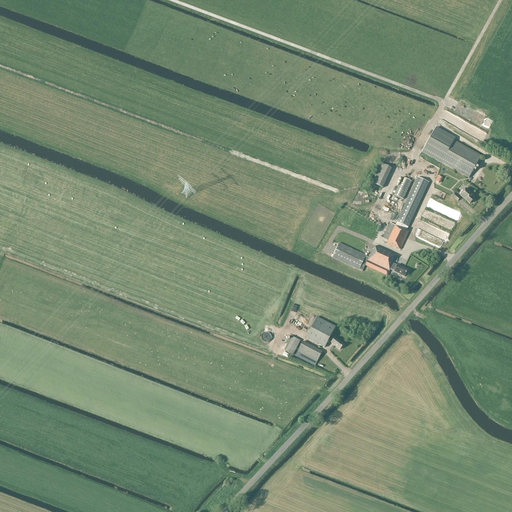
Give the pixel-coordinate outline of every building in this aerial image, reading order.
[(442,163),(469,179),(481,157),(454,141),(455,138),(436,127),(421,153),(441,164),(442,163)] [(371,183),(383,189),(392,169),(381,164),(371,183)] [(401,209),(411,180),(401,177),(393,199),(400,201),(397,208),(401,209)] [(388,241),(386,245),(396,249),(400,250),(409,232),(407,231),(408,228),(429,183),(418,178),(397,223),(395,226),(390,224),(385,235),(383,238),(388,241)] [(460,196),(470,204),(474,200),(471,197),(473,195),(466,189),(460,196)] [(451,196),(458,202),(460,199),(453,193),(451,196)] [(453,222),(424,212),(422,219),(451,228),(453,222)] [(365,266),(388,276),(390,270),(394,272),(394,273),(404,278),(408,269),(397,265),(397,266),(393,264),(397,256),(376,246),(374,251),(372,250),(369,257),(339,244),(332,258),(362,272),(365,266)] [(290,309),(283,328),(288,329),(289,327),(292,328),(297,314),(296,313),(297,311),(290,309)] [(331,343),(340,350),(344,345),(335,338),(335,337),(331,335),(335,327),(317,318),(306,338),(325,348),(328,341),(332,343),(331,343)] [(265,331),(261,336),(265,340),(270,335),(265,331)] [(276,336),(268,349),(273,352),(274,350),(277,352),(279,348),(276,347),(281,339),(276,336)] [(284,351),(293,355),(300,341),(291,337),(284,351)] [(298,352),(317,362),(322,352),(303,342),(298,352)]
